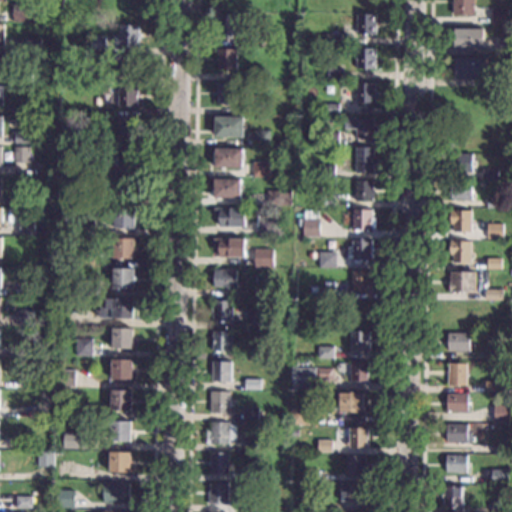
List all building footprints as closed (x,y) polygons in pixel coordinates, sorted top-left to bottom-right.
[(30,0),(30,6),(44,6),(44,24),(14,23),(14,7),(20,7),(20,0),(30,0)] [(473,0),(473,17),(453,17),(453,0),(473,0)] [(507,27),(492,27),(492,10),(508,11),(507,27)] [(376,25),(378,25),(378,30),(375,30),(375,36),(357,36),(357,16),(376,17),(376,25)] [(238,39),(234,38),(234,42),(224,41),(224,37),(218,37),(218,29),(216,29),(216,26),(218,26),(218,17),(238,18),(238,39)] [(138,36),(141,37),(141,40),(138,40),(138,48),(113,47),(113,38),(119,39),(120,26),(139,27),(138,36)] [(483,49),(455,48),(455,46),(453,46),(453,34),(455,34),(455,31),(484,32),(483,49)] [(341,47),(326,47),(326,37),(341,38),(341,47)] [(511,54),(500,54),(500,38),(511,38),(511,54)] [(41,55),(23,55),(24,39),(42,40),(41,55)] [(105,55),(92,54),(92,45),(106,45),(105,55)] [(374,71),(356,71),(357,51),(375,52),(374,71)] [(236,72),(218,72),(219,52),(237,52),(236,72)] [(138,65),(140,65),(140,71),(138,71),(138,79),(119,78),(119,57),(139,57),(138,65)] [(487,82),(456,81),(457,59),(487,60),(487,82)] [(511,88),(500,88),(501,65),(511,65),(511,88)] [(262,79),(246,79),(246,71),(262,71),(262,79)] [(344,83),(328,82),(328,71),(344,71),(344,83)] [(32,85),(16,85),(16,72),(32,73),(32,85)] [(112,75),(112,87),(97,86),(97,75),(112,75)] [(375,93),(378,93),(378,99),(375,99),(375,105),(355,105),(356,85),(375,86),(375,93)] [(235,106),(217,106),(218,86),(236,86),(235,106)] [(136,109),(119,109),(119,88),(137,89),(136,109)] [(267,117),(250,116),(251,103),(267,104),(267,117)] [(31,116),(15,115),(16,105),(31,105),(31,116)] [(342,118),(323,117),(324,105),(342,106),(342,118)] [(136,140),(118,139),(119,118),(137,119),(136,140)] [(244,138),(215,138),(216,119),(244,120),(244,138)] [(373,141),(357,141),(357,121),(373,122),(373,141)] [(77,145),(64,145),(64,130),(77,131),(77,145)] [(269,148),(255,148),(255,134),(270,134),(269,148)] [(338,147),(325,146),(325,135),(338,135),(338,147)] [(31,146),(16,146),(17,136),(31,136),(31,146)] [(30,165),(16,165),(16,149),(31,149),(30,165)] [(137,158),(139,158),(139,162),(137,162),(136,170),(131,170),(130,173),(123,173),(123,169),(117,169),(118,149),(137,149),(137,158)] [(373,158),(375,158),(375,168),(373,168),(373,175),(356,175),(356,149),(373,149),(373,158)] [(243,157),(246,157),(246,162),(243,162),(243,169),(216,169),(216,151),(243,152),(243,157)] [(472,175),(462,175),(462,174),(451,173),(452,156),(473,157),(472,175)] [(93,175),(77,174),(77,162),(93,162),(94,162),(93,175)] [(269,179),(254,179),(254,165),(269,165),(269,179)] [(335,179),(320,179),(320,167),(336,168),(335,179)] [(498,183),(483,182),(483,172),(498,172),(498,183)] [(136,188),(139,188),(139,194),(136,194),(136,200),(117,199),(117,180),(136,181),(136,188)] [(240,200),(215,199),(216,182),(241,182),(240,200)] [(374,204),(355,203),(356,183),(374,183),(374,204)] [(471,203),(452,202),(452,185),(472,185),(471,203)] [(58,207),(43,207),(44,192),(59,193),(58,207)] [(291,207),(269,207),(269,194),(291,194),(291,207)] [(109,208),(92,207),(92,205),(85,205),(85,200),(92,200),(93,197),(109,197),(109,208)] [(334,208),(321,208),(321,198),(335,199),(334,208)] [(501,211),(487,211),(488,200),(502,200),(501,211)] [(136,231),(115,231),(116,211),(136,211),(136,231)] [(246,217),(249,217),(249,223),(246,223),(246,230),(220,230),(221,211),(246,211),(246,217)] [(318,237),(302,237),(302,212),(318,212),(318,237)] [(372,219),(376,219),(376,231),(372,231),(372,233),(353,233),(354,213),(372,213),(372,219)] [(472,235),(453,235),(453,227),(450,227),(450,213),(472,213),(472,235)] [(34,237),(21,237),(21,222),(35,222),(34,237)] [(94,236),(79,236),(79,224),(94,224),(94,236)] [(274,239),(260,239),(260,224),(275,224),(274,239)] [(503,241),(488,240),(489,227),(503,227),(503,241)] [(245,241),(244,246),(248,246),(248,253),(245,253),(245,260),(219,259),(220,246),(215,246),(215,240),(245,241)] [(134,260),(115,260),(115,241),(135,241),(134,260)] [(471,266),(452,265),(453,257),(450,257),(450,243),(472,243),(471,266)] [(372,263),(353,262),(354,244),(355,244),(372,244),(372,263)] [(94,251),(94,267),(79,266),(79,250),(94,251)] [(273,269),(255,269),(256,252),(273,252),(273,269)] [(335,270),(320,269),(321,256),(336,256),(335,270)] [(501,272),(488,271),(488,260),(502,261),(501,272)] [(134,291),(114,290),(115,270),(134,271),(134,291)] [(237,288),(215,287),(216,272),(238,272),(237,288)] [(371,292),(353,292),(353,272),(371,272),(371,292)] [(474,294),(450,293),(450,285),(447,285),(447,281),(450,281),(450,274),(475,274),(474,294)] [(100,297),(83,297),(84,281),(100,281),(100,297)] [(46,296),(26,296),(26,282),(46,283),(46,296)] [(336,299),(320,299),(320,288),(336,288),(336,299)] [(502,302),(486,302),(487,291),(503,291),(502,302)] [(134,320),(101,320),(101,317),(96,317),(97,312),(101,312),(101,300),(135,301),(134,320)] [(233,322),(215,321),(215,314),(212,314),(212,310),(215,310),(216,302),(233,303),(233,322)] [(34,327),(19,327),(19,311),(34,312),(34,327)] [(265,330),(248,329),(249,313),(266,314),(265,330)] [(133,350),(114,350),(114,330),(134,330),(133,350)] [(232,352),(214,352),(214,344),(212,344),(212,339),(214,339),(214,333),(232,333),(232,352)] [(371,333),(371,340),(373,340),(373,345),(371,345),(371,352),(351,352),(352,333),(371,333)] [(469,341),(472,341),(471,346),(470,346),(470,352),(448,352),(449,335),(470,335),(469,341)] [(92,357),(78,357),(78,339),(93,339),(92,357)] [(52,358),(36,358),(37,340),(53,341),(52,358)] [(334,360),(319,360),(319,348),(335,349),(334,360)] [(508,351),(508,362),(493,361),(493,351),(508,351)] [(133,382),(113,381),(114,361),(133,361),(133,382)] [(370,371),(372,371),(372,375),(370,375),(370,383),(351,382),(351,362),(370,363),(370,371)] [(231,383),(213,383),(213,375),(211,375),(211,371),(214,371),(214,364),(232,364),(231,383)] [(467,387),(447,387),(447,373),(449,373),(449,365),(467,365),(467,387)] [(314,390),(291,389),(291,368),(315,368),(314,390)] [(55,389),(38,388),(39,372),(56,372),(55,389)] [(75,389),(60,389),(61,373),(76,373),(75,389)] [(261,391),(245,391),(246,380),(261,381),(261,391)] [(501,394),(485,393),(486,382),(501,383),(501,394)] [(132,412),(112,412),(113,392),(132,392),(132,412)] [(231,415),(211,414),(211,393),(231,394),(231,415)] [(365,400),(368,400),(368,407),(365,407),(365,414),(340,413),(341,393),(365,393),(365,400)] [(468,403),(471,403),(471,406),(468,406),(468,413),(447,413),(447,406),(445,406),(445,403),(448,404),(448,395),(468,396),(468,403)] [(510,424),(494,424),(494,405),(510,405),(510,424)] [(259,421),(243,420),(243,410),(259,410),(259,421)] [(310,426),(292,426),(293,410),(310,410),(310,426)] [(132,443),(112,442),(112,423),(132,423),(132,443)] [(230,427),(237,427),(237,441),(230,441),(230,445),(207,444),(207,432),(212,432),(212,423),(230,423),(230,427)] [(467,432),(470,432),(470,443),(445,442),(445,425),(467,425),(467,432)] [(368,449),(350,449),(350,447),(348,447),(348,444),(350,444),(350,429),(369,430),(368,449)] [(90,449),(62,449),(63,433),(90,434),(90,449)] [(31,451),(16,450),(17,434),(32,434),(31,451)] [(261,451),(246,451),(246,436),(261,437),(261,451)] [(333,443),(333,454),(319,454),(319,442),(333,443)] [(509,456),(493,456),(493,446),(503,446),(503,442),(509,442),(509,456)] [(54,468),(39,468),(39,466),(32,466),(32,453),(54,453),(54,468)] [(131,474),(111,474),(111,453),(132,453),(131,474)] [(230,476),(211,476),(211,466),(210,466),(210,460),(211,460),(212,453),(230,454),(230,476)] [(365,465),(368,465),(367,477),(345,477),(345,473),(349,473),(349,457),(365,458),(365,465)] [(467,475),(447,474),(447,469),(445,469),(445,464),(447,464),(447,457),(467,457),(467,475)] [(509,486),(492,486),(492,470),(509,471),(509,486)] [(259,482),(243,482),(244,471),(259,472),(259,482)] [(321,482),(305,482),(305,472),(320,472),(321,482)] [(130,505),(104,504),(105,483),(130,484),(130,505)] [(229,495),(232,495),(232,500),(229,500),(229,507),(209,506),(210,493),(211,493),(211,484),(229,484),(229,495)] [(366,493),(368,493),(368,497),(366,497),(366,504),(341,503),(341,485),(366,486),(366,493)] [(463,508),(444,508),(444,500),(442,500),(442,496),(445,496),(445,487),(464,488),(463,508)] [(75,509),(57,509),(58,492),(75,492),(75,509)] [(319,511),(304,511),(304,495),(318,495),(319,511)] [(33,498),(33,509),(17,509),(17,497),(33,498)] [(257,511),(242,511),(243,503),(257,504),(257,511)] [(508,511),(492,511),(492,503),(508,503),(508,511)]
